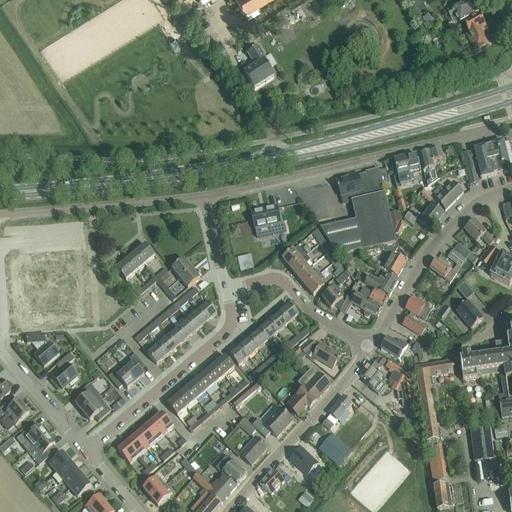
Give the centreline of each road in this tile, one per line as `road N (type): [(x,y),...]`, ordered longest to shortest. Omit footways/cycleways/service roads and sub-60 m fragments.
road 1 (primary): [(0,193),(251,162),(427,120)]
road 2 (residential): [(204,195),(511,124)]
road 3 (residential): [(86,451),(232,324),(226,288)]
road 4 (residential): [(370,349),(430,249),(475,201),(511,187)]
road 5 (residential): [(228,511),(370,349)]
road 6 (residential): [(0,214),(204,195)]
road 7 (residential): [(370,349),(318,316),(282,280),(226,288)]
road 8 (residential): [(91,321),(84,239),(0,245)]
road 9 (residential): [(86,451),(0,351)]
